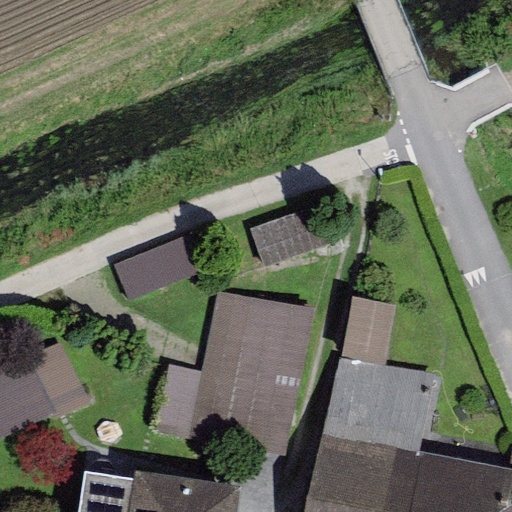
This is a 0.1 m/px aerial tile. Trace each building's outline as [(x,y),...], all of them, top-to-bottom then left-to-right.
[(256,232),(271,268),(322,246),(307,211),(256,232)] [(187,235),(111,266),(128,306),(204,275),(187,235)] [(309,310),(215,292),(200,371),(166,364),(152,436),(281,460),(291,405),(309,310)] [(395,305),(347,296),(321,435),(418,453),(432,378),(383,369),(395,305)] [(56,342),(0,365),(0,439),(82,405),(56,342)] [(511,511),(511,470),(418,453),(321,435),(306,511),(511,511)] [(132,482),(82,474),(76,511),(235,511),(239,489),(133,473),(132,482)]
